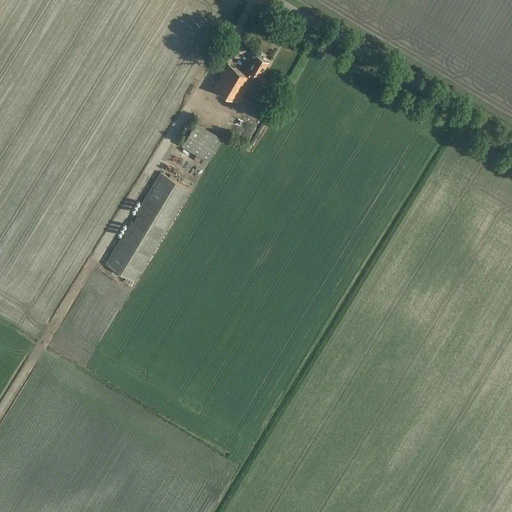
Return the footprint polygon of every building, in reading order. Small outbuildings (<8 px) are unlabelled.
[(269,61),(257,54),(250,67),(246,65),(242,71),(229,63),(214,88),(238,102),(255,74),(260,77),(269,61)] [(272,89),(262,84),(260,88),(258,87),(253,95),(264,102),(272,89)] [(223,137),(196,121),(183,144),(209,160),(223,137)] [(191,190),(161,171),(105,263),(136,281),(191,190)] [(111,294),(116,282),(106,277),(101,289),(111,294)]
